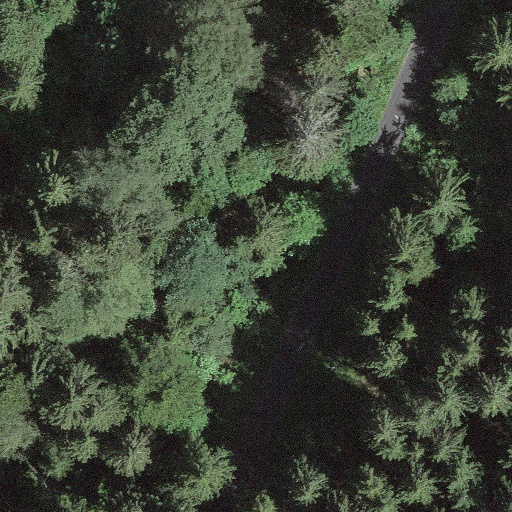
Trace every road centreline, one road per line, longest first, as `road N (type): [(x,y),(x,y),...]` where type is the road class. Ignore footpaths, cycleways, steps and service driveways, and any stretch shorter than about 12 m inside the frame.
road 1 (track): [(416,138),(227,511)]
road 2 (track): [(416,138),(473,0)]
